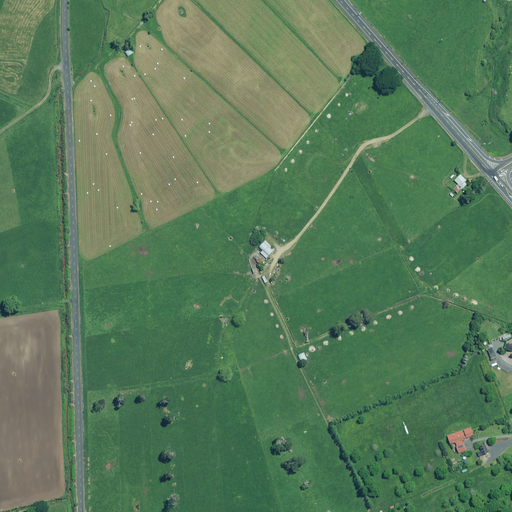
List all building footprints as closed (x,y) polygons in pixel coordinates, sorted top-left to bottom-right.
[(134,53),(131,48),(125,52),(128,56),(134,53)] [(455,180),(458,184),(462,188),(463,188),(467,184),(465,182),(466,180),(460,174),(455,180)] [(274,248),(265,239),(259,245),(262,249),(260,251),(266,257),(274,248)] [(257,253),(253,256),(260,265),(264,261),(257,253)] [(15,290),(14,284),(7,285),(8,297),(16,296),(15,293),(17,293),(16,290),(15,290)] [(497,358),(493,347),(488,349),(492,360),(497,358)] [(307,358),(304,351),(298,354),(301,361),(307,358)] [(457,446),(456,446),(459,453),(466,451),(462,441),(465,440),(464,439),(474,435),(471,427),(447,436),(450,444),(454,443),(455,442),(457,446)] [(488,453),(485,444),(480,447),(481,451),(477,452),(479,456),(480,456),(488,453)]
